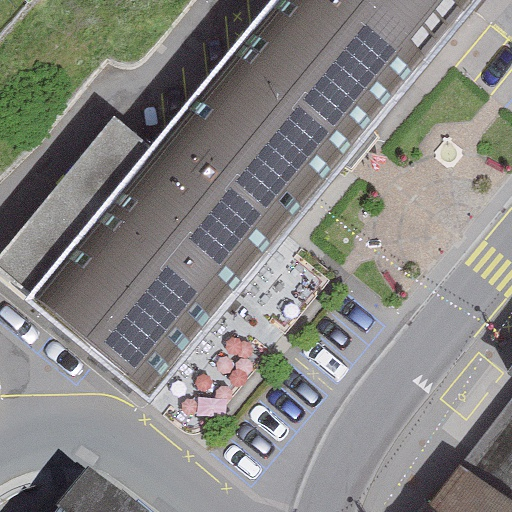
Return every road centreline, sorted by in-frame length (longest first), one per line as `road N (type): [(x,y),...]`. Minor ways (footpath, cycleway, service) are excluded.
road 1 (secondary): [(323,511),(360,422),(511,243)]
road 2 (residential): [(0,453),(12,443),(89,429),(121,440),(211,511)]
